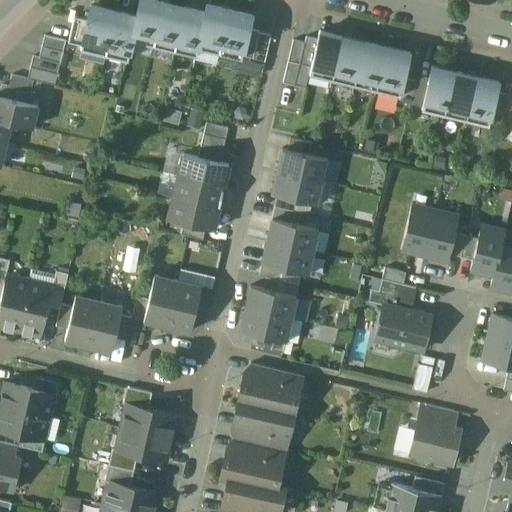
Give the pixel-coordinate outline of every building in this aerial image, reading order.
[(163,3),(152,0),(140,0),(136,17),(137,17),(131,40),(132,41),(153,45),(163,3)] [(184,8),(163,3),(153,45),(174,50),(184,8)] [(229,10),(207,5),(205,13),(206,13),(197,48),(198,48),(219,53),(229,10)] [(116,12),(91,6),(81,45),(81,49),(105,55),(116,12)] [(184,8),(174,50),(197,56),(198,48),(197,48),(206,13),(205,13),(184,8)] [(229,10),(219,53),(241,58),(242,56),(249,29),(252,16),(229,10)] [(136,17),(116,12),(105,55),(128,60),(132,41),(131,40),(137,17),(136,17)] [(87,20),(75,17),(68,42),(81,45),(87,20)] [(249,29),(242,56),(253,59),(260,33),(260,31),(249,29)] [(342,37),(319,32),(309,74),(332,80),(342,37)] [(260,33),(253,60),(265,63),(271,36),(260,33)] [(66,41),(45,36),(42,47),(63,52),(66,41)] [(317,39),(306,37),(300,64),(311,67),(317,39)] [(364,42),(342,37),(332,80),(354,85),(364,42)] [(304,43),(293,40),(288,61),(299,64),(304,43)] [(386,47),(364,42),(354,85),(376,90),(386,47)] [(63,52),(42,47),(39,58),(60,63),(63,52)] [(410,53),(386,47),(376,90),(400,96),(404,79),(410,53)] [(39,58),(33,56),(31,68),(58,74),(60,63),(39,58)] [(288,61),(283,83),(295,85),(300,64),(299,64),(288,61)] [(311,67),(300,64),(295,85),(306,88),(311,67)] [(454,72),(432,66),(429,78),(422,107),(421,109),(444,115),(454,72)] [(58,74),(31,68),(28,79),(34,80),(55,85),(58,74)] [(476,77),(454,72),(444,115),(466,120),(476,77)] [(28,79),(12,75),(9,87),(31,92),(34,80),(28,79)] [(429,78),(417,75),(416,81),(410,103),(410,105),(422,107),(429,78)] [(476,77),(466,120),(488,125),(490,120),(496,93),(499,83),(476,77)] [(416,81),(404,79),(400,96),(399,100),(410,103),(416,81)] [(508,95),(496,93),(490,120),(501,123),(505,109),(508,95)] [(38,106),(0,96),(0,119),(11,123),(32,128),(38,106)] [(11,123),(0,119),(0,142),(6,144),(11,123)] [(228,127),(206,122),(204,134),(225,139),(228,127)] [(225,139),(204,134),(201,145),(223,151),(225,139)] [(311,143),(290,139),(288,149),(309,154),(311,143)] [(223,151),(201,145),(198,157),(220,162),(223,151)] [(288,149),(282,148),(277,171),(323,181),(328,159),(309,154),(288,149)] [(198,157),(183,154),(178,175),(224,186),(229,164),(220,162),(198,157)] [(323,181),(277,171),(271,193),(317,204),(323,181)] [(224,186),(178,175),(173,197),(219,208),(224,186)] [(278,195),(275,206),(296,211),(298,200),(278,195)] [(219,208),(173,197),(168,219),(184,223),(206,228),(213,230),(219,208)] [(435,210),(412,205),(402,250),(425,256),(435,210)] [(275,206),(272,218),(293,223),(296,211),(275,206)] [(459,216),(435,210),(425,256),(448,261),(450,254),(455,233),(459,216)] [(293,223),(272,218),(267,241),(313,251),(318,229),(293,223)] [(206,228),(184,223),(181,234),(203,240),(206,228)] [(504,231),(481,226),(478,239),(473,260),(470,271),(494,277),(501,243),(504,231)] [(466,236),(455,233),(450,254),(461,257),(466,236)] [(478,239),(466,236),(461,257),(473,260),(478,239)] [(313,251),(267,241),(262,264),(283,269),(308,274),(313,251)] [(511,244),(501,243),(494,277),(491,288),(511,292),(511,244)] [(9,261),(0,258),(0,295),(1,296),(6,276),(9,261)] [(262,264),(259,276),(266,277),(281,280),(283,269),(262,264)] [(384,268),(382,279),(404,284),(406,273),(384,268)] [(68,274),(56,271),(53,287),(48,306),(60,309),(61,304),(68,274)] [(177,281),(154,275),(148,299),(143,321),(167,326),(177,281)] [(29,282),(6,276),(1,296),(0,300),(0,325),(18,330),(29,282)] [(264,288),(296,295),(299,284),(281,280),(266,277),(264,288)] [(404,284),(382,279),(379,290),(371,289),(368,301),(383,305),(384,304),(411,310),(417,287),(404,284)] [(201,286),(177,281),(167,326),(190,332),(196,308),(201,286)] [(53,287),(29,282),(18,330),(41,335),(48,306),(53,287)] [(213,289),(201,286),(196,308),(208,310),(213,289)] [(296,296),(250,286),(245,308),(291,318),(296,296)] [(99,301),(75,295),(72,307),(67,328),(65,341),(88,347),(99,301)] [(143,321),(148,299),(137,297),(132,318),(143,321)] [(122,306),(99,301),(88,347),(111,352),(115,336),(120,315),(122,306)] [(72,307),(61,304),(60,309),(56,326),(67,328),(72,307)] [(411,310),(384,304),(383,305),(375,339),(422,350),(430,315),(411,310)] [(291,318),(245,308),(240,330),(286,341),(291,318)] [(511,343),(511,318),(493,314),(488,338),(511,343)] [(126,339),(132,318),(120,315),(115,336),(126,339)] [(251,344),(283,352),(286,341),(253,334),(251,344)] [(511,367),(511,343),(488,338),(482,361),(509,367),(511,367)] [(302,375),(251,363),(248,374),(299,386),(302,375)] [(412,386),(422,388),(425,366),(415,365),(412,386)] [(248,374),(245,373),(239,399),(293,412),(299,386),(248,374)] [(58,382),(35,377),(32,389),(53,394),(53,395),(55,395),(58,382)] [(511,380),(506,379),(503,390),(511,392),(511,380)] [(32,389),(6,382),(0,405),(48,416),(53,395),(53,394),(32,389)] [(152,393),(127,387),(123,404),(127,405),(127,404),(148,409),(152,393)] [(293,412),(239,399),(233,425),(237,426),(287,438),(293,412)] [(148,409),(127,404),(127,405),(122,427),(170,438),(175,415),(148,409)] [(455,411),(423,404),(419,419),(451,427),(455,411)] [(48,416),(0,405),(0,406),(0,428),(22,434),(43,439),(43,438),(48,416)] [(419,419),(418,419),(410,453),(416,454),(418,458),(424,460),(428,457),(451,463),(459,429),(451,427),(419,419)] [(287,438),(237,426),(234,438),(284,450),(287,438)] [(170,438),(122,427),(117,449),(117,450),(137,454),(165,461),(170,438)] [(43,439),(22,434),(19,446),(42,451),(45,439),(43,438),(43,439)] [(284,450),(234,438),(231,450),(282,461),(284,450)] [(17,445),(0,441),(0,453),(14,457),(17,445)] [(137,454),(117,450),(117,449),(112,448),(108,465),(134,470),(137,454)] [(231,450),(227,449),(221,475),(229,477),(276,487),(276,486),(282,461),(231,450)] [(0,453),(0,486),(12,489),(19,458),(14,457),(0,453)] [(511,461),(509,461),(503,486),(511,489),(511,488),(511,461)] [(134,470),(108,465),(105,481),(109,482),(110,481),(130,486),(134,470)] [(276,487),(229,477),(223,503),(227,504),(262,511),(263,511),(278,511),(284,488),(276,486),(276,487)] [(412,489),(441,496),(444,484),(415,477),(412,489)] [(130,486),(110,481),(109,482),(104,504),(137,511),(152,511),(157,492),(130,486)] [(412,489),(391,484),(385,509),(396,511),(437,511),(441,496),(412,489)] [(0,499),(0,511),(9,511),(12,502),(0,499)]
